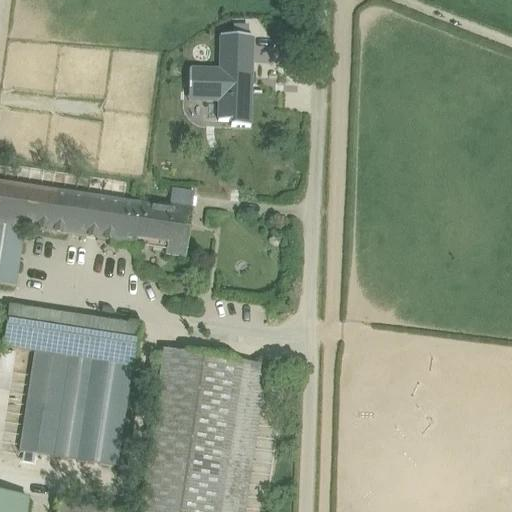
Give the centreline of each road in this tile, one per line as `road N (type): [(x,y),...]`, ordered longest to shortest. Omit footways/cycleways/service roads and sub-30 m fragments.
road 1 (unclassified): [(322,0),(304,511)]
road 2 (track): [(323,511),(341,19)]
road 3 (track): [(0,291),(310,335)]
